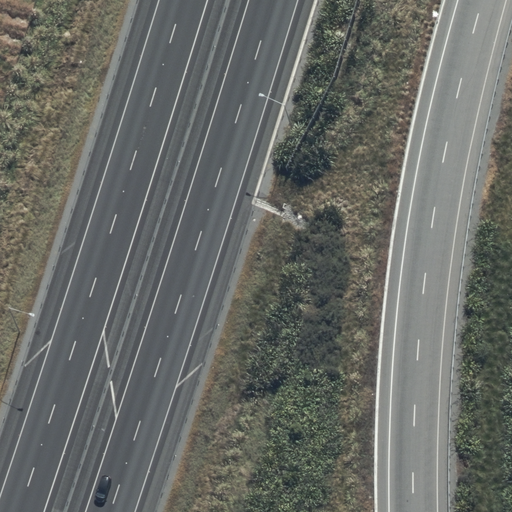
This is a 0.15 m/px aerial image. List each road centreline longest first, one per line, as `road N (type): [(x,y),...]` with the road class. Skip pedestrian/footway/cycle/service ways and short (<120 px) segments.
road 1 (motorway): [(19,511),(182,0)]
road 2 (motorway): [(273,0),(110,511)]
road 3 (unclassified): [(483,0),(432,219),(412,511)]
